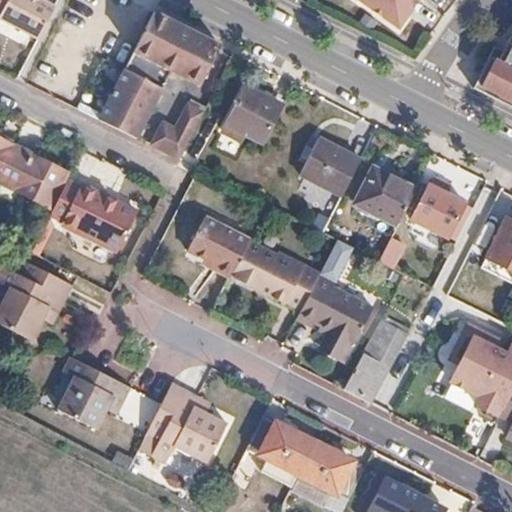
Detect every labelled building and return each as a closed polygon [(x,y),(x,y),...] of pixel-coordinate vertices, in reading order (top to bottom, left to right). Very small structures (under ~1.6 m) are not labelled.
[(0,19),(38,39),(54,7),(40,0),(7,0),(1,12),(0,14),(0,19)] [(412,0),(370,0),(397,20),(406,9),(404,7),(408,2),(410,4),(412,0)] [(198,87),(219,46),(205,39),(153,12),(98,120),(133,138),(164,78),(179,85),(182,79),(198,87)] [(495,53),(477,84),(511,101),(511,35),(506,45),(511,48),(505,59),(495,53)] [(244,89),(221,134),(243,145),(245,145),(248,138),(261,145),(280,107),(265,99),(244,89)] [(179,158),(203,112),(189,104),(174,134),(150,121),(141,138),(156,146),(160,148),(168,152),(179,158)] [(0,180),(5,183),(21,150),(0,138),(0,180)] [(342,196),(360,160),(338,149),(317,138),(299,174),(342,196)] [(48,204),(64,171),(21,150),(5,183),(48,204)] [(397,226),(415,192),(382,175),(372,170),(354,203),(397,226)] [(429,185),(411,222),(445,238),(447,239),(463,204),(446,196),(450,187),(443,183),(434,179),(431,186),(429,185)] [(112,255),(134,216),(78,186),(76,189),(64,183),(47,217),(61,223),(59,227),(112,255)] [(229,276),(249,239),(203,216),(186,250),(204,258),(217,265),(215,269),(229,276)] [(511,272),(511,223),(507,221),(487,260),(511,272)] [(393,267),(409,236),(396,229),(380,260),(393,267)] [(24,249),(30,237),(16,230),(10,242),(24,249)] [(370,310),(372,306),(330,285),(350,246),(337,239),(335,238),(319,272),(299,310),(295,317),(311,325),(313,320),(321,324),(329,327),(326,333),(321,343),(342,353),(350,338),(354,341),(370,310)] [(299,310),(319,272),(278,251),(277,253),(270,250),(269,246),(257,241),(254,242),(249,239),(229,276),(282,303),(284,303),(299,310)] [(0,282),(5,285),(0,293),(0,323),(27,338),(38,317),(45,305),(41,303),(48,291),(62,299),(70,284),(19,257),(12,270),(0,263),(0,282)] [(215,269),(217,265),(204,258),(202,262),(215,269)] [(49,323),(62,299),(48,291),(41,303),(45,305),(38,317),(49,323)] [(508,327),(511,321),(506,317),(502,324),(508,327)] [(371,404),(406,337),(379,323),(356,367),(343,391),(344,392),(371,404)] [(326,333),(329,327),(321,324),(318,329),(326,333)] [(494,422),(511,381),(511,344),(503,341),(500,348),(465,332),(435,396),(494,422)] [(345,361),(354,341),(350,338),(342,353),(321,343),(318,349),(345,361)] [(103,409),(109,397),(119,404),(127,388),(67,356),(59,372),(71,379),(53,411),(91,431),(103,409)] [(178,405),(184,392),(184,391),(170,384),(143,436),(157,443),(148,460),(162,466),(170,451),(202,467),(225,424),(205,414),(193,408),(192,412),(178,405)] [(210,404),(184,392),(178,405),(192,412),(193,408),(205,414),(210,404)] [(114,415),(119,404),(109,397),(103,409),(114,415)] [(511,421),(511,405),(507,404),(501,416),(511,421)] [(295,474),(312,443),(261,417),(245,448),(295,474)] [(346,501),(362,468),(312,443),(295,474),(346,501)] [(384,480),(368,510),(370,511),(440,511),(442,509),(384,480)]
